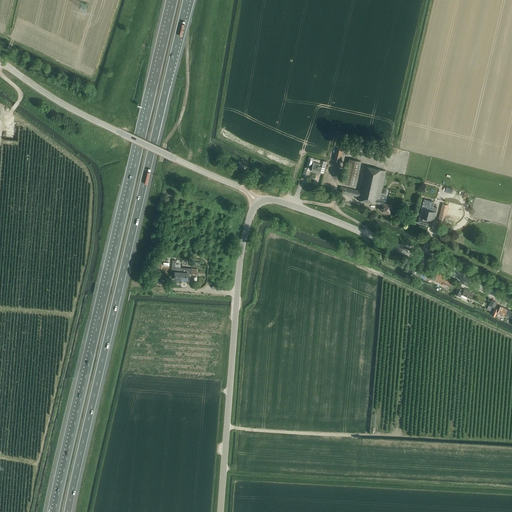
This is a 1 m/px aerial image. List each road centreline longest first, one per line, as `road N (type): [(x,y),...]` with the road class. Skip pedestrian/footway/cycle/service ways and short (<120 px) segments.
road 1 (motorway): [(173,0),(54,511)]
road 2 (motorway): [(67,511),(186,0)]
road 3 (unclassified): [(220,511),(237,283),(257,204)]
road 4 (unclassified): [(257,204),(243,188),(81,114),(0,62)]
road 5 (track): [(223,468),(511,488)]
road 6 (track): [(226,427),(511,443)]
road 7 (unclassified): [(511,303),(356,229),(272,199),(257,204)]
road 8 (track): [(14,72),(114,112),(126,103),(159,0)]
road 9 (track): [(295,173),(218,137),(240,0)]
road 10 (track): [(511,336),(330,254)]
road 11 (track): [(121,107),(131,126),(94,278)]
road 12 (track): [(195,168),(224,0)]
road 13 (track): [(432,0),(394,162)]
road 14 (track): [(185,164),(210,0)]
road 15 (track): [(98,122),(149,0)]
road 16 (track): [(160,163),(184,106),(186,40)]
